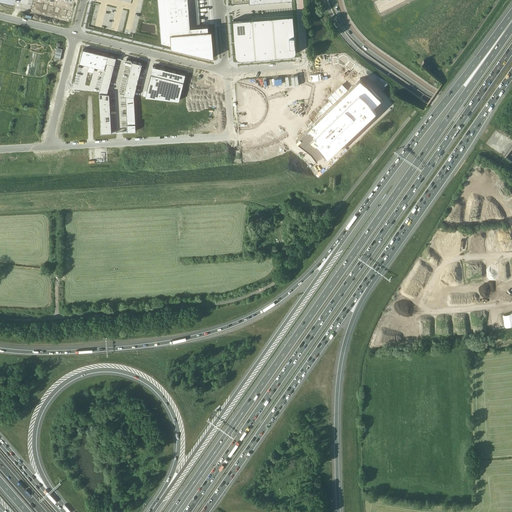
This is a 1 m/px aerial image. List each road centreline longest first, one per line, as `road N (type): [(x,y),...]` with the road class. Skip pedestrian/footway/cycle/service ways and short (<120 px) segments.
road 1 (motorway): [(500,37),(172,511)]
road 2 (motorway): [(187,511),(511,47)]
road 3 (motorway): [(340,242),(276,301),(223,329),(83,351),(0,349)]
road 4 (motorway): [(53,503),(35,454),(38,416),(70,379),(106,369),(150,383),(174,414),(176,466),(155,506)]
road 5 (track): [(290,268),(280,208),(249,200),(0,212)]
road 6 (motorway): [(340,242),(155,506)]
road 7 (motorway): [(205,511),(363,285)]
road 8 (motorway): [(500,37),(489,40),(340,242)]
road 9 (motorway): [(363,285),(511,73)]
road 10 (unclassified): [(46,146),(232,136),(225,71)]
road 11 (secondary): [(324,0),(361,54),(511,158)]
road 12 (secondary): [(511,151),(364,48),(333,0)]
road 13 (motorway): [(338,511),(338,373),(363,285)]
road 14 (unclassified): [(225,71),(75,34)]
road 15 (unclassified): [(301,0),(305,64),(225,71)]
road 16 (track): [(415,110),(424,111),(440,90),(443,74),(497,0)]
